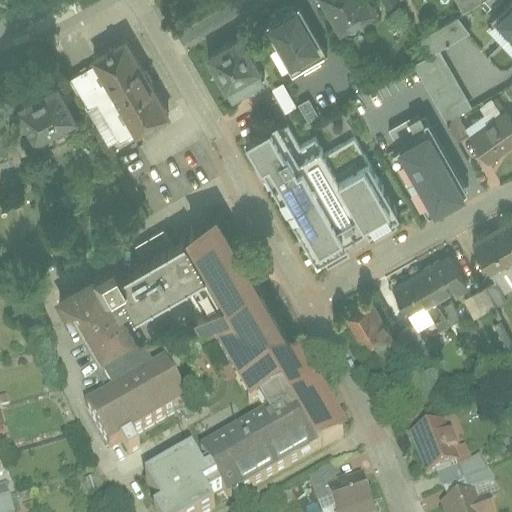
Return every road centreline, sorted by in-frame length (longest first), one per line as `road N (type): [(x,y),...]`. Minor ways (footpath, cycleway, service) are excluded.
road 1 (residential): [(143,0),(315,304)]
road 2 (residential): [(315,304),(410,511)]
road 3 (residential): [(511,191),(315,304)]
